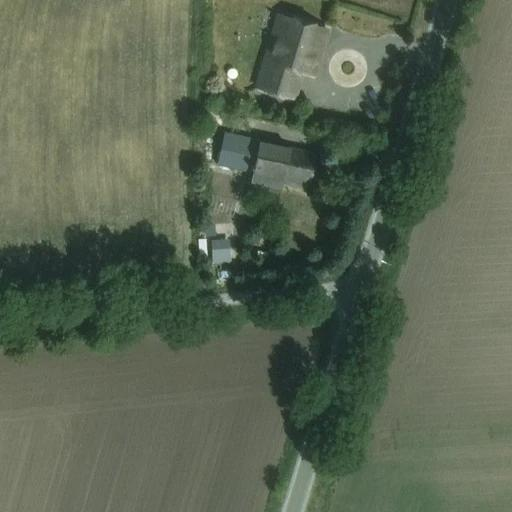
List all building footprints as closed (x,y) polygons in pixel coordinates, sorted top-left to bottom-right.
[(328,27),(278,14),(265,62),(302,72),(315,75),(328,27)] [(302,72),(265,62),(258,92),(294,102),(302,72)] [(250,167),(254,143),(224,138),(220,161),(250,167)] [(250,167),(249,173),(281,179),(286,154),(287,148),(254,143),(250,167)] [(309,158),(286,154),(281,179),(305,183),(309,158)] [(207,221),(209,246),(233,244),(231,219),(207,221)]
